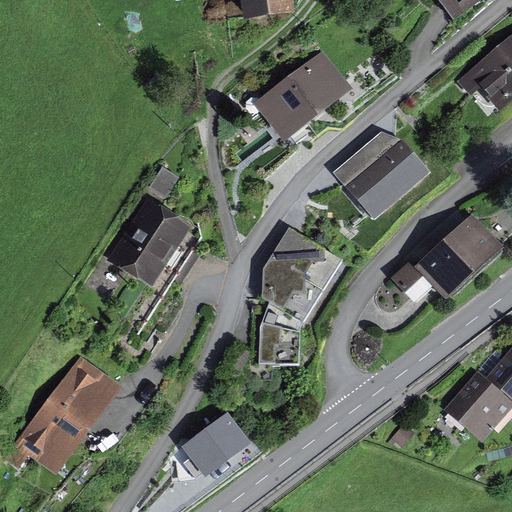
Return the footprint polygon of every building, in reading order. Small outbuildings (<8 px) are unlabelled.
[(291,0),(241,0),(245,26),(294,19),(291,0)] [(433,0),(452,25),(486,0),(433,0)] [(511,40),(459,85),(469,96),(478,88),(501,116),(511,107),(511,40)] [(324,56),(254,106),(283,146),(353,95),(324,56)] [(383,135),(332,176),(373,226),(430,181),(400,144),(383,135)] [(114,252),(153,278),(194,217),(155,191),(114,252)] [(471,219),(415,271),(432,290),(447,305),(503,253),(471,219)] [(264,304),(271,307),(304,328),(343,267),(290,234),(263,276),(264,304)] [(414,307),(432,290),(415,271),(409,265),(391,282),(414,307)] [(299,333),(304,328),(271,307),(260,330),(259,368),(299,369),(299,333)] [(510,402),(511,404),(511,351),(486,382),(510,402)] [(54,476),(120,389),(81,360),(5,460),(19,471),(29,458),(54,476)] [(445,413),(477,440),(510,402),(486,382),(478,375),(445,413)] [(221,419),(189,443),(180,450),(207,486),(248,455),(221,419)]
